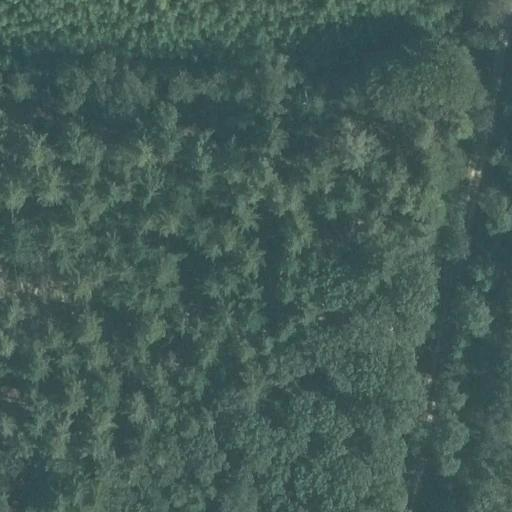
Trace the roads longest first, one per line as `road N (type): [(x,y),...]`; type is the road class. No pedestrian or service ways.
road 1 (track): [(507,0),(403,511)]
road 2 (track): [(0,44),(489,88)]
